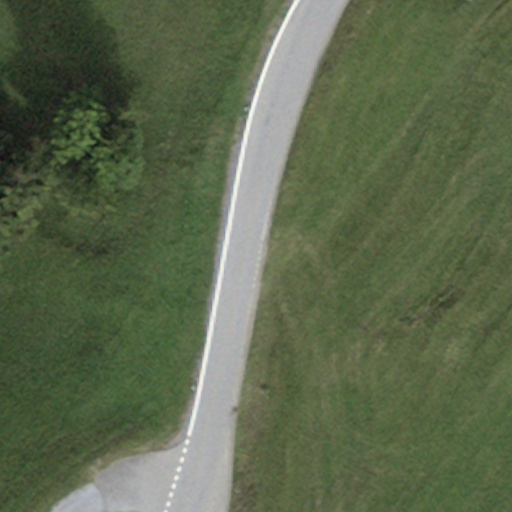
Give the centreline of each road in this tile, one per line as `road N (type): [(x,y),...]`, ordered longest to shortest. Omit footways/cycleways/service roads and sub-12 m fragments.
road 1 (unclassified): [(193,511),(266,137),(324,0)]
road 2 (track): [(77,511),(126,491),(198,495)]
